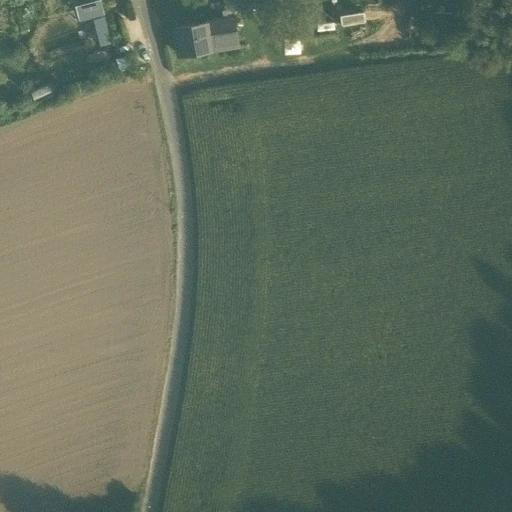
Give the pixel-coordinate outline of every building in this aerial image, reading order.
[(97,0),(80,5),(82,15),(104,9),(101,0),(97,0)] [(107,8),(104,9),(82,15),(86,27),(111,20),(107,8)] [(334,13),(335,22),(362,21),(361,11),(334,13)] [(228,20),(205,24),(206,33),(225,30),(229,29),(228,20)] [(207,39),(206,33),(205,24),(174,30),(178,53),(209,48),(207,39)] [(227,45),(226,34),(225,30),(206,33),(207,39),(209,48),(227,45)]
